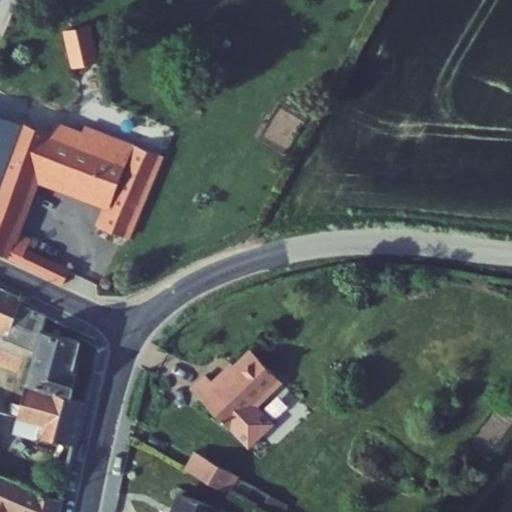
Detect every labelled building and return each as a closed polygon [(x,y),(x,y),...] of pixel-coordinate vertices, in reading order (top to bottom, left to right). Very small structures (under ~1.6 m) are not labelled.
[(0,0),(0,38),(16,0),(0,0)] [(36,15),(46,52),(67,45),(56,10),(36,15)] [(101,62),(96,22),(67,26),(71,65),(101,62)] [(165,118),(173,123),(180,114),(172,109),(165,118)] [(102,230),(138,145),(112,134),(104,153),(85,147),(88,137),(62,127),(59,137),(0,115),(0,188),(10,160),(83,189),(72,216),(102,230)] [(0,254),(38,271),(43,256),(0,236),(0,254)] [(21,318),(25,303),(0,292),(0,327),(13,333),(4,366),(43,384),(49,361),(44,360),(52,331),(21,318)] [(182,375),(169,390),(229,444),(253,418),(233,400),(256,374),(225,347),(192,384),(182,375)] [(3,368),(0,381),(0,415),(10,420),(7,430),(46,438),(58,394),(3,368)] [(217,473),(174,450),(165,468),(207,491),(217,473)] [(0,511),(30,511),(35,492),(0,477),(0,511)] [(158,493),(149,511),(198,511),(199,510),(158,493)]
